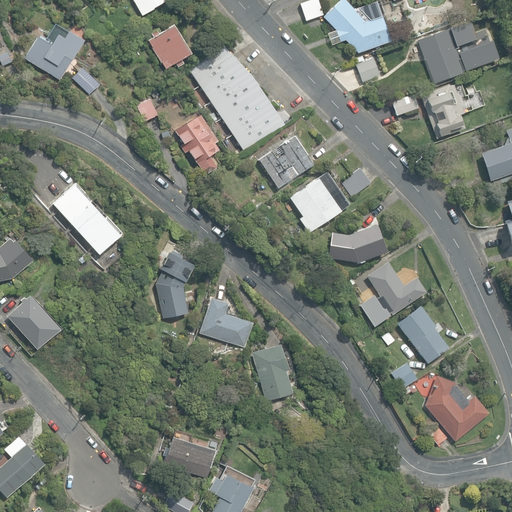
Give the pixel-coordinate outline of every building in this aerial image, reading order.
[(142,15),(142,16),(143,15),(154,9),(153,8),(167,0),(166,0),(132,0),(141,14),(142,15)] [(309,0),(300,3),(306,21),(323,15),(317,0),(309,0)] [(353,9),(344,0),(339,0),(323,17),(336,30),(327,34),(332,45),(345,40),(358,53),(390,41),(376,2),(353,9)] [(458,59),(455,49),(458,48),(457,46),(476,39),(469,21),(417,40),(424,60),(425,59),(433,83),(462,73),(461,71),(498,58),(492,40),(458,52),(460,58),(458,59)] [(147,42),(165,70),(176,63),(178,67),(184,63),(182,59),(191,54),(173,26),(159,34),(157,31),(152,34),(154,38),(147,42)] [(23,59),(61,82),(86,40),(68,30),(64,37),(59,33),(52,44),(37,35),(23,59)] [(185,65),(244,151),(287,127),(252,77),(218,43),(185,65)] [(362,82),(380,75),(373,58),(355,65),(362,82)] [(72,79),(89,95),(99,84),(82,68),(72,79)] [(418,95),(434,138),(464,127),(459,115),(463,113),(452,85),(449,86),(448,84),(418,95)] [(390,101),(395,115),(417,108),(412,93),(390,101)] [(136,105),(144,121),(157,114),(149,98),(136,105)] [(194,160),(197,163),(218,149),(213,142),(217,140),(199,114),(194,117),(175,130),(183,143),(180,145),(185,153),(188,150),(194,160)] [(479,153),(489,182),(511,173),(511,128),(505,131),(509,143),(479,153)] [(258,159),(278,188),(313,164),(293,135),(258,159)] [(341,182),(352,196),(371,182),(359,167),(341,182)] [(299,218),(308,232),(349,204),(326,172),(289,197),(302,216),(299,218)] [(52,203),(98,253),(118,235),(72,185),(52,203)] [(511,200),(505,203),(508,218),(502,220),(509,248),(511,246),(511,200)] [(359,261),(359,262),(364,261),(364,259),(386,251),(376,223),(348,234),(331,231),(327,257),(357,262),(359,261)] [(0,280),(12,277),(32,260),(14,239),(12,241),(9,237),(0,245),(0,280)] [(155,283),(163,318),(187,312),(181,286),(184,281),(192,264),(180,257),(181,255),(170,250),(170,252),(167,251),(159,268),(161,269),(155,283)] [(77,259),(81,264),(85,260),(81,255),(77,259)] [(385,304),(392,314),(426,291),(416,276),(403,284),(388,261),(366,275),(381,298),(379,299),(384,305),(385,304)] [(349,280),(355,288),(368,279),(362,270),(349,280)] [(7,315),(36,349),(60,328),(29,295),(7,315)] [(199,332),(244,347),(252,322),(224,313),(227,302),(210,296),(199,332)] [(396,323),(427,363),(449,346),(434,327),(436,325),(420,304),(396,323)] [(381,336),(387,345),(394,340),(388,331),(381,336)] [(250,352),(266,401),(292,392),(286,371),(288,370),(280,343),(250,352)] [(390,372),(401,388),(417,378),(406,362),(390,372)] [(424,404),(454,441),(488,412),(474,395),(468,400),(454,384),(455,382),(452,381),(436,375),(424,404)] [(406,394),(411,391),(412,393),(417,390),(413,383),(403,389),(406,394)] [(425,431),(436,444),(446,436),(435,423),(425,431)] [(163,464),(206,478),(215,448),(206,446),(207,442),(196,439),(195,442),(172,434),(168,448),(166,447),(164,454),(166,455),(163,464)] [(0,465),(0,489),(7,497),(44,462),(17,435),(3,448),(10,456),(0,465)] [(34,482),(42,491),(57,478),(49,469),(34,482)] [(210,511),(239,511),(253,486),(225,472),(222,479),(215,476),(208,490),(211,491),(209,495),(216,498),(217,495),(219,495),(210,511)] [(164,506),(176,511),(187,511),(193,501),(171,491),(164,506)]
